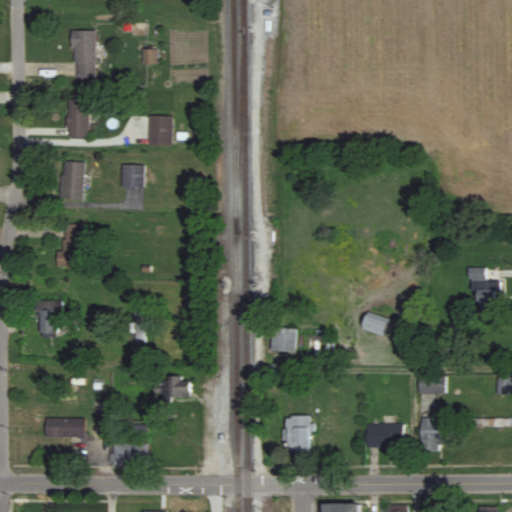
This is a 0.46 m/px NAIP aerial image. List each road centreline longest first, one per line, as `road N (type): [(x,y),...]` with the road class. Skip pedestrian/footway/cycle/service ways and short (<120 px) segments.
road 1 (residential): [(0,483),(511,482)]
road 2 (residential): [(0,499),(1,285),(20,164),(16,13)]
